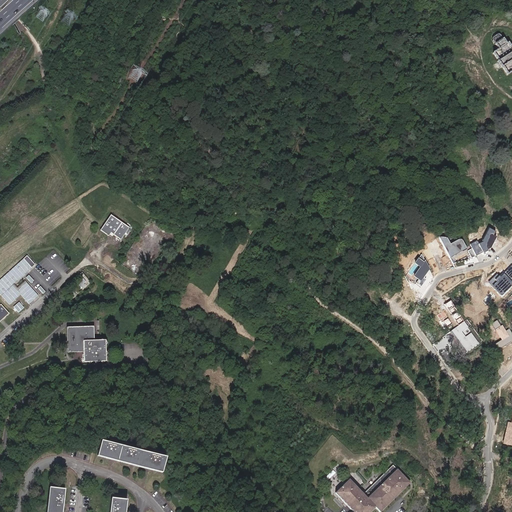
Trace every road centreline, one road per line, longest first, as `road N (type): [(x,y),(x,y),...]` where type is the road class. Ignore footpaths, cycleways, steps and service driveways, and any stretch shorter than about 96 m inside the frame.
road 1 (track): [(0,1),(34,40),(44,84),(84,109),(91,157),(166,210),(275,210),(315,298),(389,350),(445,422),(486,447)]
road 2 (residential): [(511,244),(491,262),(439,278),(413,319),(460,390),(481,397)]
road 3 (residential): [(478,511),(489,469),(487,394)]
